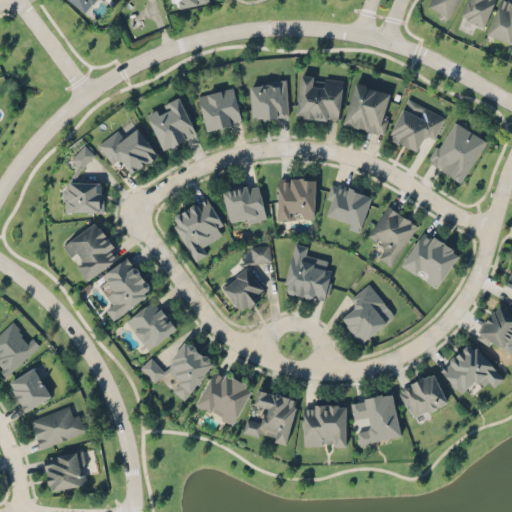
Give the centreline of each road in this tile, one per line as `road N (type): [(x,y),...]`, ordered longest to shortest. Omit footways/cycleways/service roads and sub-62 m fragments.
road 1 (residential): [(487,228),(474,275),(416,343),(339,371),(298,369),(233,346),(128,209),(218,157),(304,147),(388,173),(487,228)]
road 2 (residential): [(0,181),(69,103),(148,55),(243,28),(356,35)]
road 3 (residential): [(131,511),(116,412),(93,358),(42,295),(0,262)]
road 4 (residential): [(356,35),(408,48),(511,102)]
